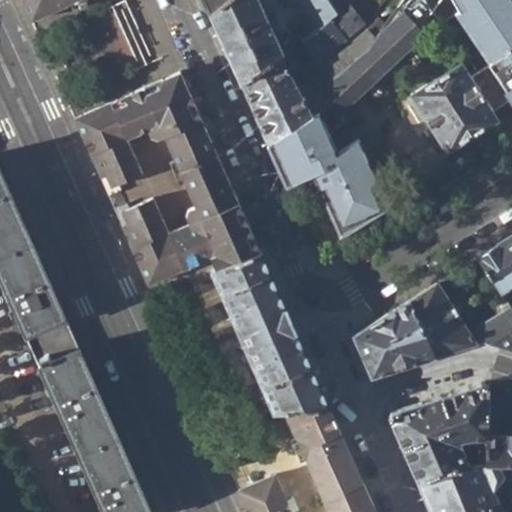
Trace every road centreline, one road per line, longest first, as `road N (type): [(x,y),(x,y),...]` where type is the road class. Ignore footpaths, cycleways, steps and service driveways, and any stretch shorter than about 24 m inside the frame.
road 1 (tertiary): [(225,511),(0,5)]
road 2 (tertiary): [(0,110),(180,511)]
road 3 (residential): [(318,299),(280,238),(176,0)]
road 4 (residential): [(511,185),(336,297),(318,299)]
road 5 (residential): [(356,398),(479,360)]
road 6 (residential): [(405,511),(356,398)]
